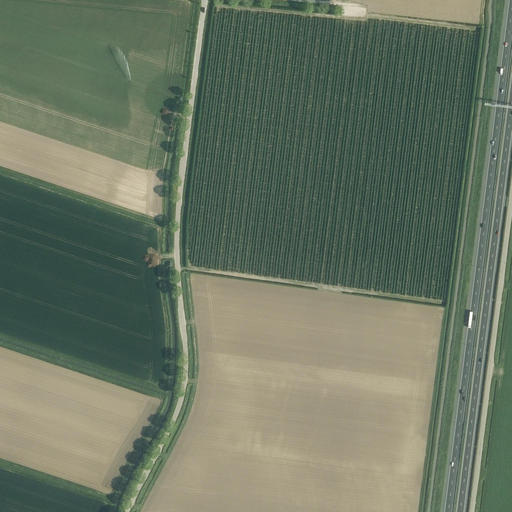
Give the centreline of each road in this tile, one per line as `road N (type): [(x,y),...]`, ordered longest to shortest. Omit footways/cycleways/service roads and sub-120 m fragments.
road 1 (unclassified): [(126,511),(183,393),(177,221),(204,0)]
road 2 (motorway): [(511,7),(449,511)]
road 3 (motorway): [(460,511),(511,103)]
road 4 (unclassified): [(472,511),(511,201)]
